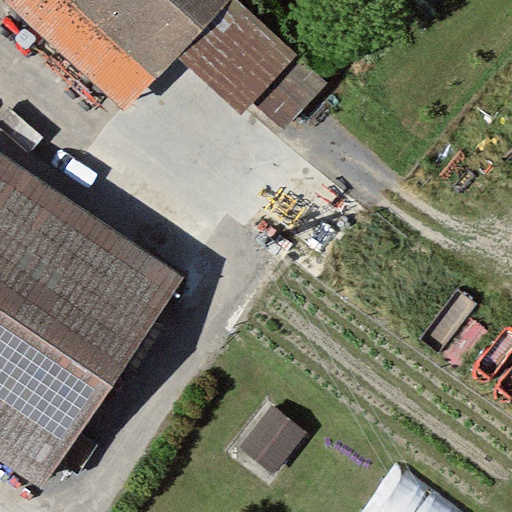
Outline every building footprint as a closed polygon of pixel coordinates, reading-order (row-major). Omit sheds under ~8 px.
[(15,0),(136,110),(182,60),(237,0),(15,0)] [(336,85),(238,0),(237,0),(182,60),(254,124),(264,113),(291,136),(336,85)] [(369,99),(348,78),(329,97),(350,118),(369,99)] [(0,165),(0,446),(42,474),(171,278),(0,165)] [(304,432),(272,405),(232,452),(264,479),(304,432)]
